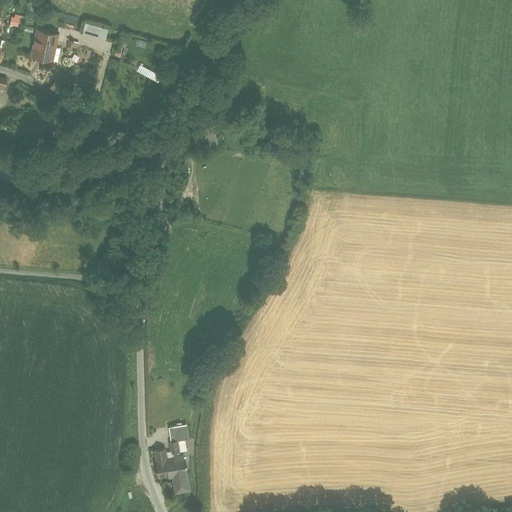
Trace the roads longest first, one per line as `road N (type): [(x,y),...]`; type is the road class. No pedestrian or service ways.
road 1 (residential): [(0,63),(116,130),(137,157),(161,200),(164,228),(145,312)]
road 2 (residential): [(145,312),(145,458),(161,511)]
road 3 (track): [(252,0),(195,104),(137,157)]
road 4 (residential): [(145,312),(102,284),(0,272)]
